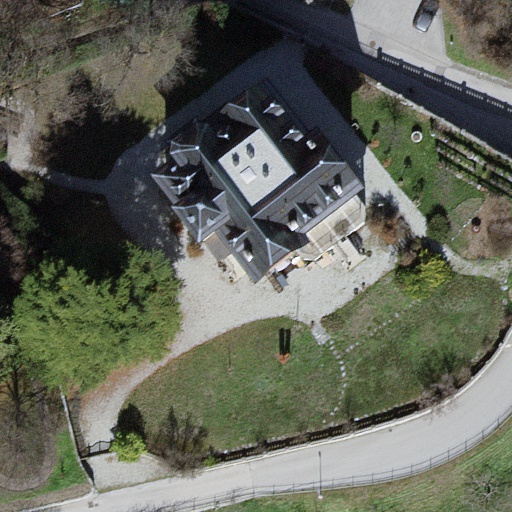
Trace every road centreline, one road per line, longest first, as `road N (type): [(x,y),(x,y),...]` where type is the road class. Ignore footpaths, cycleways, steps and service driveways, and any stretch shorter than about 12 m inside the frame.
road 1 (residential): [(511,380),(503,397),(410,453),(142,511)]
road 2 (residential): [(279,0),(511,110)]
